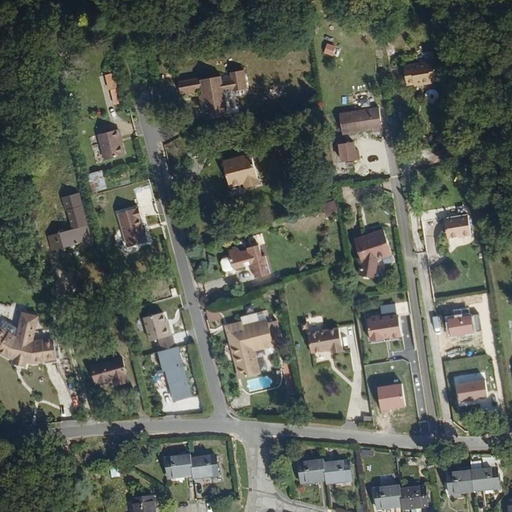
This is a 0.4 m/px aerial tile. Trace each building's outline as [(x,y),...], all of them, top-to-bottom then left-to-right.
[(336,46),(327,43),(324,54),(332,56),(336,46)] [(405,86),(412,85),(420,84),(421,87),(430,85),(429,82),(437,81),(437,79),(435,64),(435,63),(402,68),(405,86)] [(444,63),(435,64),(437,79),(446,78),(444,63)] [(201,91),(201,94),(202,101),(198,101),(200,110),(208,109),(210,118),(227,114),(223,92),(232,90),(232,91),(246,89),(242,70),(229,73),(230,79),(220,82),(219,76),(200,80),(199,78),(177,81),(180,94),(201,91)] [(118,72),(105,75),(109,90),(110,89),(121,86),(118,72)] [(125,102),(121,86),(110,89),(114,104),(125,102)] [(24,107),(12,110),(13,116),(26,112),(24,107)] [(376,109),(338,114),(343,135),(372,131),(372,133),(381,132),(376,109)] [(30,122),(17,126),(19,132),(32,129),(30,122)] [(97,135),(104,160),(123,155),(116,130),(97,135)] [(356,141),(338,143),(341,161),(361,158),(359,149),(357,149),(356,141)] [(250,151),(223,159),(231,186),(245,182),(246,186),(259,182),(250,151)] [(86,174),(91,193),(102,190),(97,171),(86,174)] [(73,231),(49,237),(53,252),(85,243),(86,246),(93,244),(80,195),(62,200),(65,213),(68,212),(73,231)] [(326,216),(340,210),(336,199),(322,204),(326,216)] [(119,214),(120,219),(140,214),(139,209),(119,214)] [(424,220),(441,218),(440,209),(423,211),(424,220)] [(140,214),(120,219),(129,248),(149,242),(147,233),(144,234),(142,227),(139,219),(142,219),(140,214)] [(468,216),(443,220),(447,240),(471,236),(468,216)] [(363,264),(362,278),(377,280),(378,261),(392,257),(385,235),(356,244),(363,264)] [(225,260),(223,263),(225,270),(228,272),(254,264),(257,277),(273,272),(267,253),(264,254),(260,242),(247,245),(248,247),(243,249),(238,247),(229,250),(232,258),(225,260)] [(219,310),(207,312),(208,321),(221,319),(219,310)] [(227,326),(240,377),(260,371),(254,349),(273,344),(272,339),(280,336),(275,319),(266,322),(266,319),(258,321),(256,311),(239,315),(241,321),(227,326)] [(158,339),(172,335),(168,321),(166,322),(163,313),(143,319),(150,341),(158,339)] [(399,313),(368,318),(371,341),(402,337),(399,313)] [(452,335),(474,332),(471,315),(449,319),(452,335)] [(47,367),(59,366),(58,336),(42,338),(47,323),(32,317),(26,331),(13,317),(0,329),(0,349),(10,363),(15,364),(14,367),(27,371),(28,367),(36,369),(47,371),(47,367)] [(309,352),(328,349),(327,346),(341,343),(337,327),(307,332),(309,352)] [(162,352),(176,348),(172,335),(158,339),(162,352)] [(327,346),(328,349),(328,353),(342,351),(341,343),(327,346)] [(162,352),(160,353),(164,371),(167,370),(176,400),(191,396),(178,348),(176,348),(162,352)] [(123,360),(92,368),(96,385),(114,381),(115,386),(129,383),(123,360)] [(489,397),(486,379),(457,383),(460,401),(489,397)] [(406,406),(403,383),(378,387),(382,410),(406,406)] [(156,487),(182,482),(180,468),(179,461),(153,465),(156,487)] [(180,468),(182,482),(183,488),(207,484),(205,464),(180,468)] [(328,492),(326,477),(326,471),(302,475),(304,495),(328,492)] [(351,474),(326,477),(328,492),(328,495),(353,492),(351,474)] [(381,486),(389,486),(389,477),(380,477),(381,486)] [(504,497),(501,478),(451,485),(453,505),(504,497)] [(380,511),(404,509),(402,492),(402,489),(377,493),(378,511),(380,511)] [(426,489),(402,492),(404,509),(404,511),(411,511),(422,511),(422,510),(429,509),(426,489)] [(139,511),(139,503),(119,506),(119,511),(139,511)]
